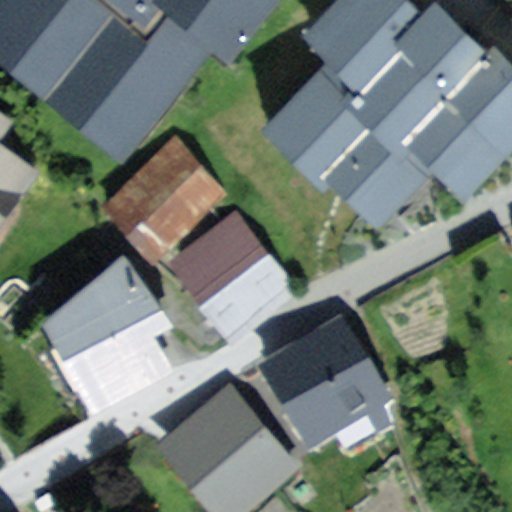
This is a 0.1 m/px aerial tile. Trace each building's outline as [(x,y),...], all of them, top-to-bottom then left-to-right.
[(239,61),(287,0),(2,0),(0,3),(0,58),(132,162),(222,48),(239,61)] [(511,162),(511,62),(448,3),(432,20),(410,0),(344,0),(306,42),(334,68),(270,136),(333,193),(341,185),(388,228),(441,172),(475,203),(511,162)] [(0,213),(29,174),(0,152),(0,129),(8,118),(0,112),(0,213)] [(98,215),(150,271),(224,203),(172,147),(98,215)] [(233,217),(164,271),(228,352),(297,298),(233,217)] [(121,262),(47,330),(95,419),(194,365),(121,262)] [(340,325),(260,373),(311,456),(391,408),(340,325)] [(159,453),(209,511),(251,511),(297,474),(228,394),(159,453)]
